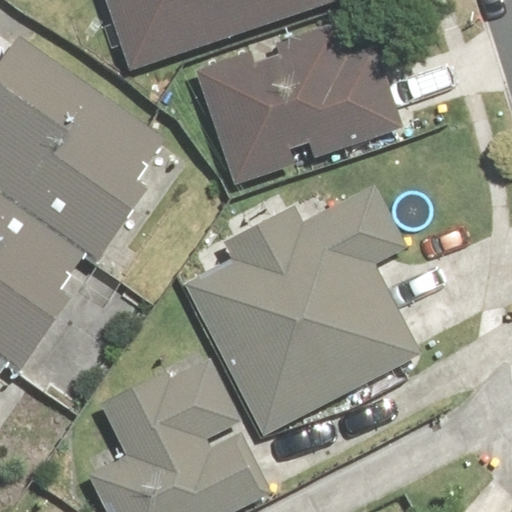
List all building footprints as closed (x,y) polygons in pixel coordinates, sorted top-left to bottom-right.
[(117,0),(139,65),(336,0),(117,0)] [(261,42),(206,60),(244,179),(305,160),(300,145),(318,139),(323,154),(416,124),(389,41),(358,51),(347,15),(283,35),(287,49),(265,56),(261,42)] [(8,17),(0,27),(0,179),(107,254),(186,142),(8,17)] [(241,253),(193,277),(270,431),(431,352),(385,261),(418,245),(386,180),(312,217),(304,200),(232,236),(241,253)] [(0,182),(0,342),(30,363),(106,257),(0,182)] [(0,344),(0,406),(29,365),(0,344)] [(176,363),(109,393),(134,449),(96,466),(115,511),(141,511),(143,511),(142,511),(232,511),(281,491),(253,427),(220,442),(216,434),(253,418),(224,353),(179,372),(176,363)]
